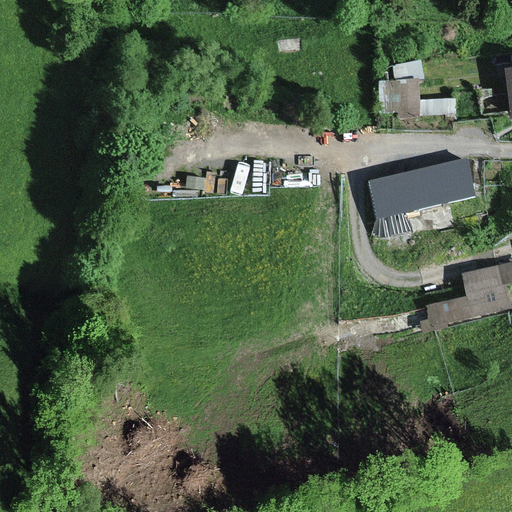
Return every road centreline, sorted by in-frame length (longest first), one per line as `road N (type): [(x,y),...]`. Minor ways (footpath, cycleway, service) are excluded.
road 1 (motorway): [(0,110),(246,147),(511,171)]
road 2 (motorway): [(511,39),(110,0)]
road 3 (track): [(360,150),(359,239),(370,265),(392,278),(420,278),(511,255)]
road 4 (track): [(511,151),(273,154)]
